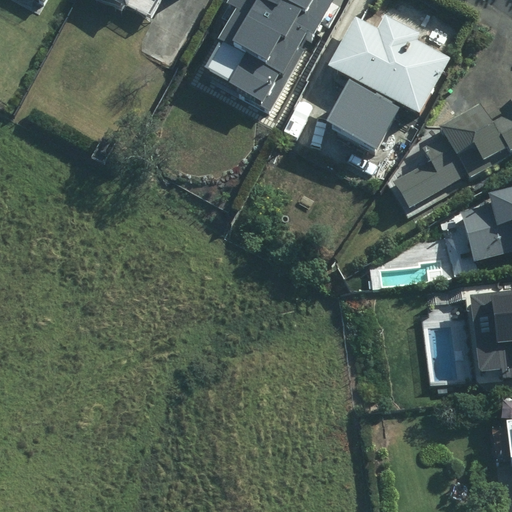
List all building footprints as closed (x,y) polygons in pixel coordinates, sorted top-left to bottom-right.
[(99,0),(130,15),(137,0),(99,0)] [(235,12),(202,73),(268,109),(328,0),(223,0),(221,5),(235,12)] [(419,37),(387,21),(379,37),(354,24),(329,74),(352,86),(329,130),(374,152),(396,110),(421,123),(451,65),(415,46),(419,37)] [(418,175),(432,202),(511,159),(511,112),(492,123),(483,107),(439,131),(445,144),(423,155),(430,168),(418,175)] [(491,208),(461,216),(475,268),(511,258),(511,193),(488,200),(491,208)] [(423,268),(369,274),(371,294),(425,288),(423,268)] [(511,296),(472,302),(481,370),(503,367),(505,380),(511,379),(511,296)]
